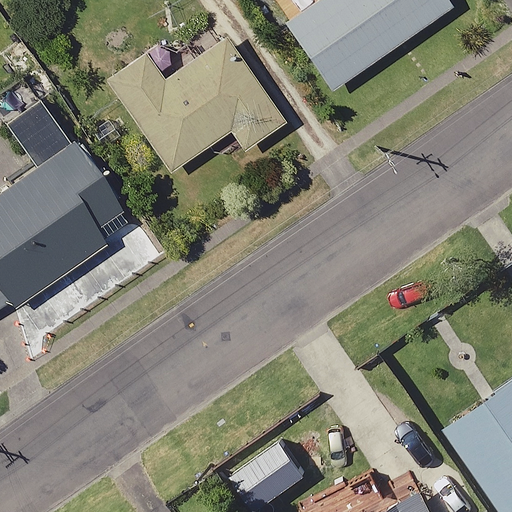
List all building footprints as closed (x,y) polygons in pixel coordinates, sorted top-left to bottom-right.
[(448,2),(446,0),(304,0),(282,16),(331,85),(448,2)] [(282,118),(223,31),(162,73),(144,47),(104,74),(168,167),(229,125),(243,145),(282,118)] [(0,185),(0,300),(7,296),(12,303),(130,221),(32,80),(0,102),(0,116),(32,163),(0,185)] [(511,511),(511,377),(448,421),(510,511),(511,511)] [(434,511),(422,487),(373,511),(434,511)]
